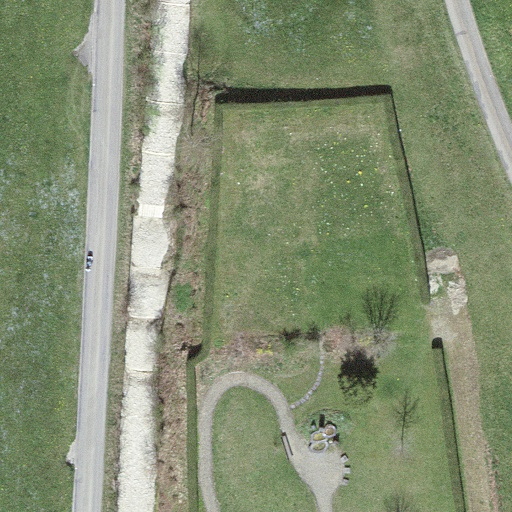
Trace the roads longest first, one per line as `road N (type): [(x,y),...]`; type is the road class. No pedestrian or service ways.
road 1 (unclassified): [(110,0),(86,511)]
road 2 (track): [(511,153),(457,0)]
